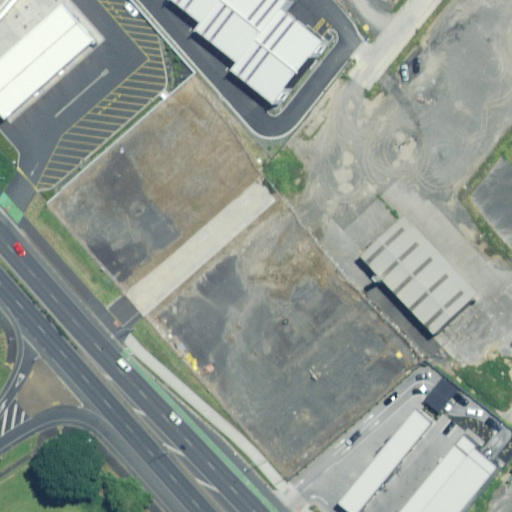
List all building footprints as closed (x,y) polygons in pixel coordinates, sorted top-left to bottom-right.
[(176,0),(176,1),(206,24),(199,33),(241,66),(236,73),(282,109),(332,46),(288,11),(295,3),(292,0),(176,0)] [(0,65),(0,108),(10,120),(100,39),(69,4),(0,65)] [(348,140),(321,110),(264,161),(286,185),(293,179),(299,184),(348,140)] [(217,227),(179,175),(148,198),(162,216),(167,212),(192,246),(217,227)] [(369,252),(441,327),(481,290),(409,214),(369,252)] [(429,401),(444,413),(462,391),(448,379),(429,401)] [(343,504),(352,511),(364,511),(438,422),(421,408),(343,504)] [(400,511),(462,511),(501,467),(479,449),(484,444),(468,431),(400,511)]
